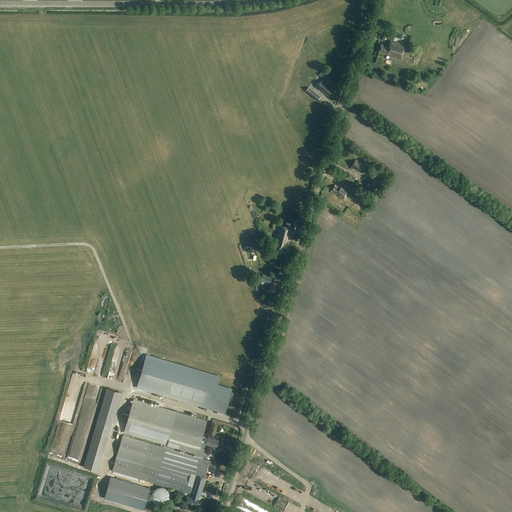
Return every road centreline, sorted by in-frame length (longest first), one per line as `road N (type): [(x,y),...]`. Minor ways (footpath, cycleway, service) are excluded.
road 1 (tertiary): [(222,511),(368,0)]
road 2 (tertiary): [(0,3),(267,0)]
road 3 (track): [(128,392),(137,356),(92,247),(0,248)]
